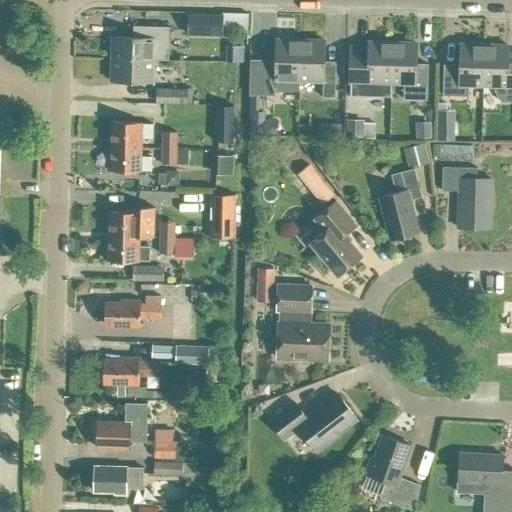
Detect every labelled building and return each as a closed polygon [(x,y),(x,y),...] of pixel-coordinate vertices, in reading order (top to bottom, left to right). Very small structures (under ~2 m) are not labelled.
[(198,16),(198,36),(230,37),(230,17),(198,16)] [(133,37),(113,36),(112,58),(152,59),(153,47),(169,47),(169,26),(133,25),(133,37)] [(300,39),(276,39),(276,59),(264,59),(263,95),(275,95),(275,91),(299,92),(299,80),(300,39)] [(300,39),(299,80),(323,81),(323,96),(335,97),(336,61),(324,61),(325,40),(300,39)] [(391,82),(392,42),(368,41),(368,46),(350,45),(349,95),(391,96),(391,82)] [(417,42),(392,42),(391,82),(404,83),(403,99),(427,99),(428,64),(416,63),(417,42)] [(484,45),(460,44),(459,65),(444,64),(443,95),(468,96),(468,85),(483,85),(484,45)] [(511,51),(508,51),(508,45),(484,45),(483,85),(495,85),(495,90),(501,102),(511,101),(511,51)] [(112,58),(111,81),(152,82),(152,59),(112,58)] [(156,102),(187,103),(187,88),(156,88),(156,102)] [(363,137),(364,119),(346,119),(345,136),(363,137)] [(233,141),(233,120),(215,120),(215,141),(233,141)] [(455,138),(455,120),(438,120),(437,138),(455,138)] [(110,121),(110,146),(141,146),(141,137),(152,137),(152,123),(142,123),(142,122),(110,121)] [(415,138),(431,137),(431,121),(415,121),(415,138)] [(341,137),(341,123),(330,123),(330,137),(341,137)] [(162,131),(161,147),(177,147),(177,132),(162,131)] [(424,142),(403,148),(408,166),(416,164),(417,165),(429,162),(424,142)] [(141,146),(110,146),(109,170),(141,171),(141,170),(151,170),(152,156),(141,156),(141,146)] [(177,147),(161,147),(161,163),(176,164),(176,162),(187,163),(187,150),(177,150),(177,147)] [(232,175),(234,155),(211,154),(210,173),(232,175)] [(309,163),(297,173),(322,204),(334,194),(309,163)] [(477,167),(447,166),(447,190),(459,190),(458,227),(490,228),(491,178),(476,178),(477,167)] [(417,232),(409,200),(421,196),(414,168),(391,174),(396,192),(380,196),(391,238),(417,232)] [(236,194),(210,193),(209,237),(235,237),(236,194)] [(344,235),(356,225),(335,200),(314,218),(324,230),(309,243),(337,276),(362,255),(344,235)] [(153,207),(135,207),(135,212),(108,211),(108,236),(153,237),(153,207)] [(175,238),(175,228),(175,222),(160,221),(159,237),(175,238)] [(139,237),(108,236),(107,260),(139,261),(139,260),(149,260),(150,246),(139,246),(139,237)] [(175,238),(159,237),(159,253),(174,254),(174,252),(186,252),(186,238),(175,238)] [(257,263),(257,301),(273,301),(274,263),(257,263)] [(132,280),(163,280),(163,265),(132,265),(132,280)] [(311,285),(278,284),(277,310),(279,310),(279,324),(278,324),(277,356),(296,356),(298,360),(307,360),(309,357),(328,358),(329,326),(306,325),(307,312),(310,312),(311,285)] [(145,295),(145,303),(140,303),(140,300),(121,299),(121,303),(106,303),(106,324),(140,325),(140,318),(160,318),(160,316),(161,295),(145,295)] [(208,364),(209,345),(175,344),(175,363),(208,364)] [(120,357),(120,361),(105,360),(104,382),(139,382),(139,375),(159,375),(159,361),(139,360),(139,357),(120,357)] [(227,367),(207,366),(207,380),(226,381),(227,367)] [(147,396),(147,385),(128,385),(128,396),(147,396)] [(306,416),(295,402),(271,420),(284,438),(299,427),(317,451),(339,435),(338,433),(357,419),(337,392),(306,416)] [(125,402),(125,422),(97,421),(97,446),(114,447),(114,449),(129,449),(130,440),(145,440),(146,403),(125,402)] [(381,434),(373,458),(370,457),(364,473),(385,481),(379,497),(411,509),(420,484),(399,477),(411,445),(381,434)] [(155,440),(154,458),(176,458),(176,456),(184,456),(184,441),(175,441),(175,440),(155,440)] [(460,452),(458,481),(495,483),(494,502),(511,502),(511,471),(502,470),(502,454),(460,452)] [(154,461),(154,474),(182,475),(182,474),(196,474),(196,462),(154,461)] [(116,493),(126,493),(126,487),(142,488),(142,468),(126,467),(126,466),(94,466),(94,490),(114,491),(116,493)]
